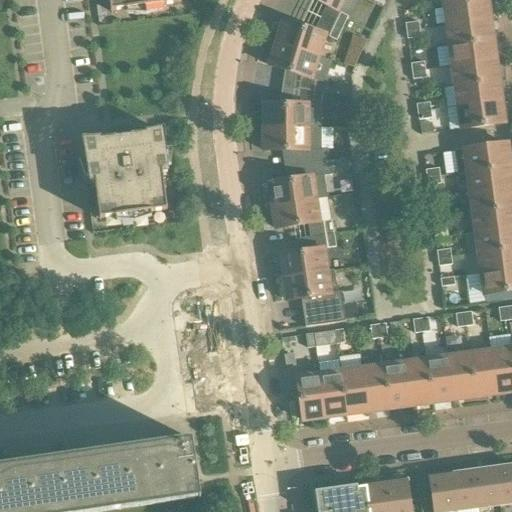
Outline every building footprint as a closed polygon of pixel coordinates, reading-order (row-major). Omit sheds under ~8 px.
[(107,0),(109,13),(177,4),(176,0),(107,0)] [(341,0),(311,0),(336,12),(341,0)] [(490,21),(487,0),(444,6),(447,27),(490,21)] [(348,17),(341,14),(335,26),(342,29),(348,17)] [(492,41),(490,21),(447,27),(450,47),(492,41)] [(283,23),(276,45),(317,57),(324,36),(283,23)] [(420,30),(419,23),(405,24),(406,32),(420,30)] [(336,41),(342,29),(335,26),(329,38),(336,41)] [(421,38),(420,30),(406,32),(407,40),(421,38)] [(495,61),(492,41),(450,47),(453,67),(495,61)] [(310,79),(317,57),(276,45),(270,67),(310,79)] [(498,81),(495,61),(453,67),(456,87),(498,81)] [(425,71),(424,63),(411,65),(412,73),(425,71)] [(426,79),(425,71),(412,73),(413,80),(426,79)] [(324,81),(316,80),(314,93),(322,94),(324,81)] [(501,102),(498,81),(456,87),(458,107),(501,102)] [(320,108),(322,94),(314,93),(312,106),(320,108)] [(504,124),(501,102),(458,107),(461,130),(504,124)] [(430,111),(429,103),(416,105),(417,113),(430,111)] [(264,106),(264,129),(307,129),(307,106),(264,106)] [(432,119),(430,111),(417,113),(418,121),(432,119)] [(432,124),(420,126),(421,135),(433,133),(432,124)] [(307,152),(307,129),(264,129),(264,152),(307,152)] [(112,138),(94,141),(83,142),(86,161),(88,178),(88,184),(93,183),(98,220),(166,211),(161,174),(166,174),(160,132),(149,134),(132,136),(131,131),(124,130),(117,131),(111,133),(112,138)] [(458,175),(467,174),(467,173),(510,167),(506,144),(455,151),(458,175)] [(511,187),(511,184),(510,167),(467,173),(467,174),(470,193),(511,187)] [(439,177),(438,169),(425,171),(426,179),(439,177)] [(440,185),(439,177),(426,179),(427,187),(440,185)] [(269,184),(273,207),(315,201),(311,178),(269,184)] [(511,208),(511,187),(470,193),(473,214),(511,208)] [(318,223),(315,201),(273,207),(276,230),(318,223)] [(511,228),(511,208),(473,214),(476,234),(511,228)] [(444,218),(443,210),(431,211),(432,219),(444,218)] [(445,225),(444,218),(432,219),(433,227),(445,225)] [(334,235),(332,221),(323,223),(325,236),(334,235)] [(511,228),(476,234),(479,254),(511,249),(511,228)] [(336,248),(334,235),(325,236),(327,249),(336,248)] [(511,249),(479,254),(481,274),(511,269),(511,249)] [(280,256),(284,279),(326,273),(323,250),(280,256)] [(450,258),(449,250),(436,252),(437,260),(450,258)] [(451,266),(450,258),(437,260),(439,268),(451,266)] [(511,291),(511,269),(481,274),(484,296),(511,291)] [(326,273),(284,279),(288,302),(330,295),(326,273)] [(440,280),(441,288),(454,286),(453,278),(440,280)] [(508,322),(506,308),(498,309),(500,323),(508,322)] [(473,326),(471,313),(463,314),(465,327),(473,326)] [(465,327),(463,314),(455,315),(457,329),(465,327)] [(430,332),(428,319),(421,320),(422,333),(430,332)] [(422,333),(421,320),(413,321),(414,334),(422,333)] [(388,338),(386,324),(378,326),(380,339),(388,338)] [(380,339),(378,326),(370,327),(372,340),(380,339)] [(345,344),(343,330),(335,331),(337,345),(345,344)] [(337,345),(335,331),(327,333),(329,346),(337,345)] [(316,348),(314,334),(305,335),(307,349),(316,348)] [(511,352),(511,350),(490,353),(496,395),(511,392),(511,352)] [(496,395),(490,353),(469,355),(475,398),(496,395)] [(475,398),(469,355),(447,358),(453,401),(475,398)] [(453,401),(447,358),(426,361),(432,404),(453,401)] [(432,404),(426,361),(405,364),(410,407),(432,404)] [(410,407),(405,364),(383,367),(389,410),(410,407)] [(389,410),(383,367),(362,370),(368,412),(389,410)] [(368,412),(362,370),(340,373),(346,415),(368,412)] [(346,415),(340,373),(319,376),(325,418),(346,415)] [(325,418),(319,376),(296,379),(302,422),(325,418)] [(0,511),(108,511),(198,500),(189,440),(0,467),(0,511)] [(511,466),(495,469),(500,506),(511,504),(511,466)] [(495,469),(473,472),(479,509),(500,506),(495,469)] [(473,472),(452,475),(457,511),(479,509),(473,472)] [(452,475),(430,478),(434,511),(456,511),(457,511),(452,475)] [(410,511),(407,481),(363,487),(364,488),(357,489),(357,486),(326,491),(321,492),(323,507),(317,508),(317,511),(410,511)]
